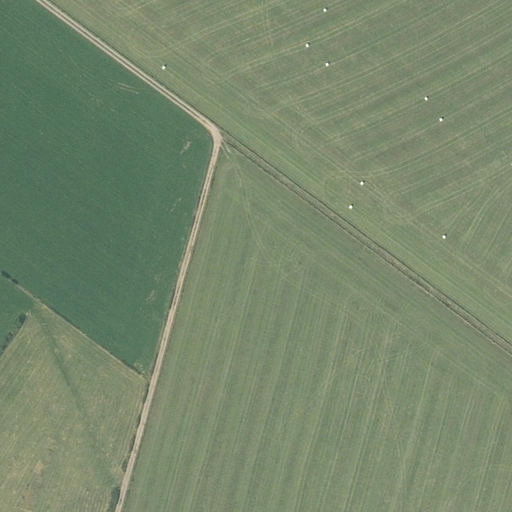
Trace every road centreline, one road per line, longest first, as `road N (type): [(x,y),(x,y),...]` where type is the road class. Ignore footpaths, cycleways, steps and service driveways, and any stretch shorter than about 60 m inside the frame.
road 1 (track): [(39,0),(511,347)]
road 2 (track): [(116,511),(216,136)]
